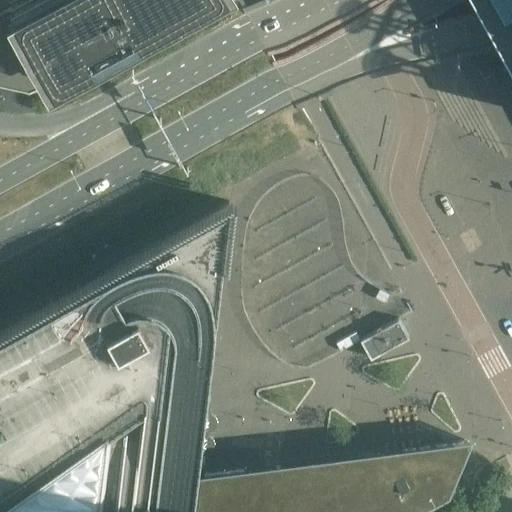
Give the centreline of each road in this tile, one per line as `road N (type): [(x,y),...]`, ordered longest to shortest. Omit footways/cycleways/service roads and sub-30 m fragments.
road 1 (secondary): [(0,236),(413,0)]
road 2 (secondary): [(164,89),(0,182)]
road 3 (secondary): [(319,0),(164,89)]
road 4 (secondary): [(164,89),(125,90),(43,127),(0,126)]
